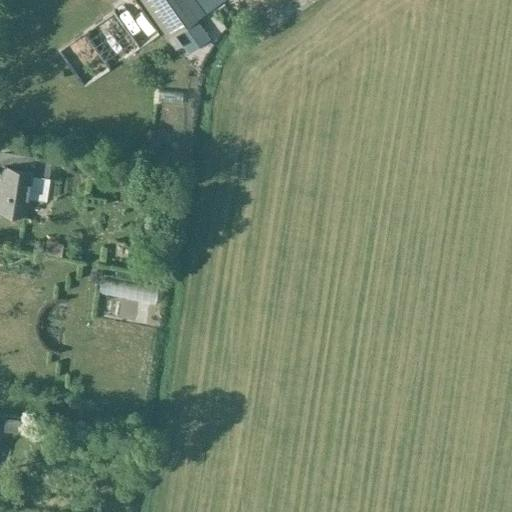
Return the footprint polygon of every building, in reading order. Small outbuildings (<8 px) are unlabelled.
[(84,86),(160,32),(137,0),(127,0),(58,49),(84,86)] [(176,33),(206,11),(221,0),(143,0),(176,46),(182,42),(176,33)] [(151,135),(150,144),(157,145),(159,136),(151,135)] [(165,139),(164,146),(171,147),(172,140),(165,139)] [(71,163),(74,145),(59,142),(56,161),(71,163)] [(49,177),(52,157),(26,153),(24,167),(4,164),(0,190),(0,207),(27,212),(29,196),(46,199),(50,177),(49,177)] [(125,320),(143,321),(145,288),(95,285),(95,298),(126,300),(125,320)] [(6,417),(4,430),(26,432),(27,419),(6,417)]
